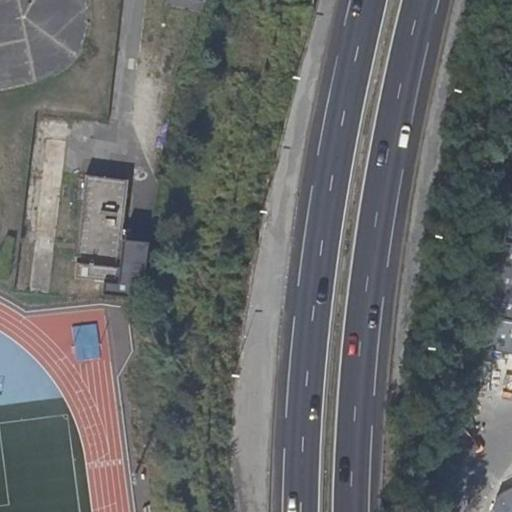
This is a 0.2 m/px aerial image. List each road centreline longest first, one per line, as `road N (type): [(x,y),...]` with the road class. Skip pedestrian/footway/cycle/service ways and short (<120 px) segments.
road 1 (motorway): [(355,511),(382,209),(425,0)]
road 2 (motorway): [(373,0),(332,192),(306,511)]
road 3 (unknown): [(136,0),(111,152)]
